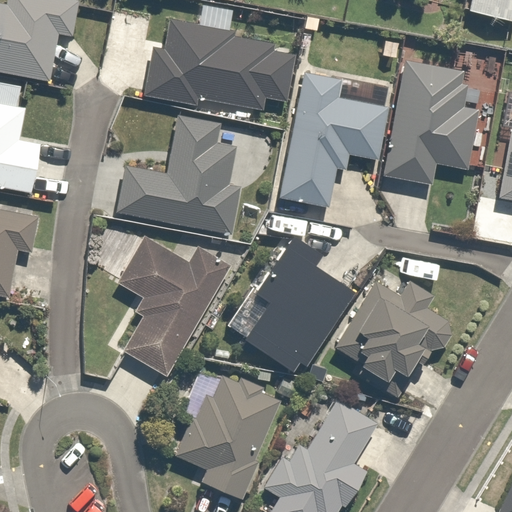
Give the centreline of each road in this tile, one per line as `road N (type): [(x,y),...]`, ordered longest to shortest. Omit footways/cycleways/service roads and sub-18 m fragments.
road 1 (residential): [(70,413),(70,268),(94,94)]
road 2 (residential): [(511,348),(405,511)]
road 3 (residential): [(70,413),(92,413),(110,426),(123,448),(136,511)]
